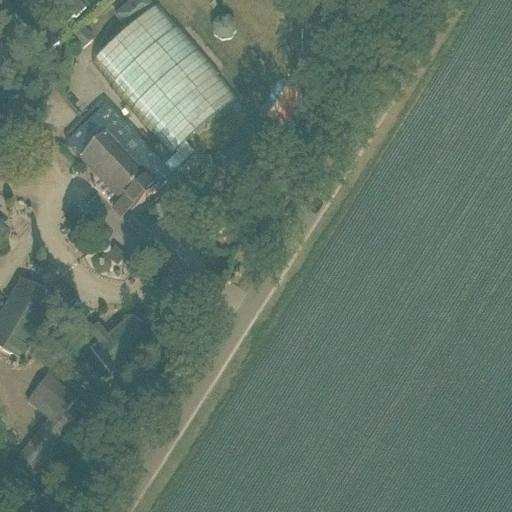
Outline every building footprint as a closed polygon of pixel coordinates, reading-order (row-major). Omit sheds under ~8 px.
[(73,24),(84,8),(72,0),(49,0),(47,4),(73,24)] [(176,157),(164,167),(173,175),(194,155),(185,145),(238,100),(157,8),(154,11),(145,0),(136,0),(116,17),(129,33),(92,64),(172,157),(175,155),(176,157)] [(281,123),(299,95),(284,85),(265,112),(281,123)] [(132,214),(173,175),(164,167),(108,109),(68,147),(132,214)] [(14,280),(0,311),(0,354),(22,364),(53,297),(14,280)] [(105,338),(96,326),(86,334),(96,345),(87,353),(110,379),(151,344),(129,318),(105,338)] [(49,377),(27,404),(54,427),(76,400),(49,377)]
